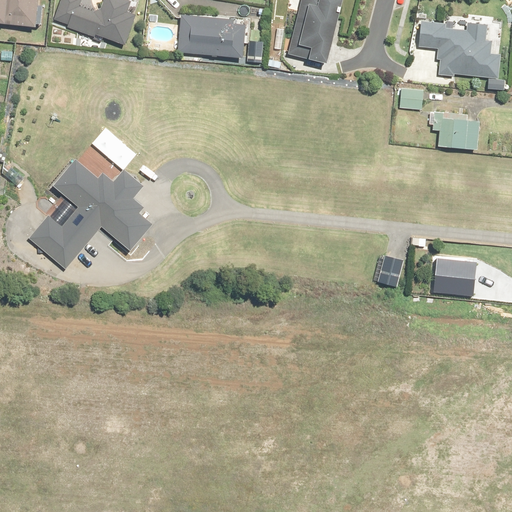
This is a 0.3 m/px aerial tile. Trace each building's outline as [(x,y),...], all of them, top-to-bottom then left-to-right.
[(0,0),(0,23),(1,23),(38,27),(40,7),(40,0),(0,0)] [(87,9),(79,6),(81,0),(62,0),(55,19),(69,24),(68,26),(78,30),(96,37),(97,34),(104,37),(126,45),(137,16),(134,14),(129,12),(133,1),(130,0),(104,0),(102,8),(96,12),(87,9)] [(342,0),(303,0),(290,56),(327,65),(342,0)] [(203,54),(244,58),(248,25),(235,24),(236,20),(182,15),(181,19),(178,52),(181,52),(203,54)] [(448,25),(422,24),(420,51),(441,53),(439,75),(490,79),(489,90),(506,91),(507,82),(498,81),(500,56),(491,56),(491,43),(487,43),(488,27),(467,25),(467,32),(447,31),(448,25)] [(264,42),(262,42),(250,41),(248,59),(248,61),(262,63),(264,42)] [(425,94),(403,92),(401,110),(423,112),(425,94)] [(468,121),(469,115),(431,112),(430,124),(434,124),(434,130),(441,131),(439,147),(479,150),(482,122),(475,121),(468,121)] [(24,238),(61,268),(98,223),(128,248),(150,222),(125,200),(142,180),(121,163),(105,182),(76,159),(56,183),(80,203),(63,224),(47,211),(24,238)] [(385,257),(378,284),(397,289),(404,262),(385,257)] [(437,261),(435,294),(474,297),(477,264),(437,261)]
